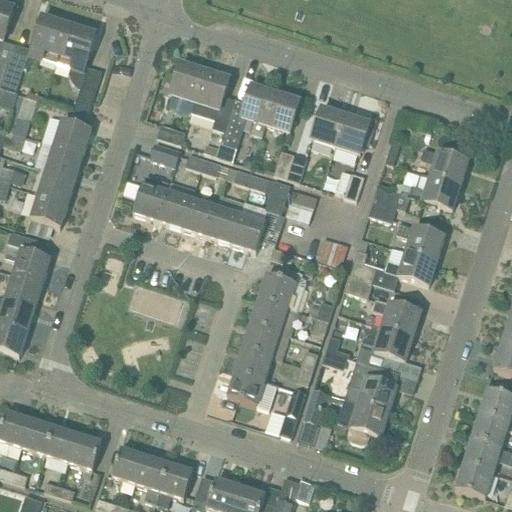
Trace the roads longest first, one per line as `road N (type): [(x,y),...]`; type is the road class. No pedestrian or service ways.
road 1 (residential): [(511,129),(157,16)]
road 2 (residential): [(406,498),(511,176)]
road 3 (residential): [(189,434),(39,389),(91,229)]
road 4 (residential): [(189,434),(230,291),(217,273),(91,229)]
road 5 (residential): [(406,498),(189,434)]
road 6 (residential): [(91,229),(157,16)]
